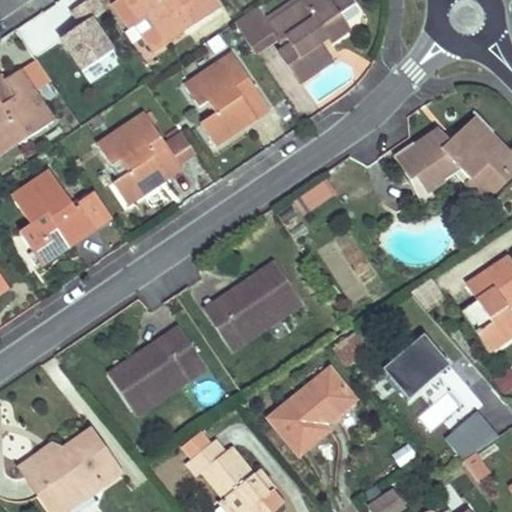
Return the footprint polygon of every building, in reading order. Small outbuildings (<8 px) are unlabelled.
[(106,9),(99,0),(87,0),(71,11),(79,23),(80,26),(60,39),(82,72),(114,50),(92,19),(106,9)] [(162,48),(130,0),(119,0),(113,4),(128,26),(140,19),(160,49),(162,48)] [(220,9),(213,0),(130,0),(162,48),(167,45),(162,38),(180,26),(184,33),(220,9)] [(351,31),(339,14),(355,4),(352,0),(302,0),(266,24),(256,8),(235,23),(256,53),(277,39),(284,48),(279,51),(300,83),(333,62),(318,40),(325,36),(330,44),(351,31)] [(68,34),(80,26),(79,23),(67,32),(68,34)] [(82,72),(90,83),(122,62),(114,50),(82,72)] [(270,110),(233,55),(185,86),(199,108),(208,102),(217,116),(202,125),(215,145),(245,126),(240,119),(239,119),(251,111),(252,111),(257,118),(270,110)] [(39,109),(28,91),(32,88),(20,71),(5,80),(8,87),(0,92),(0,147),(18,136),(19,137),(23,142),(54,122),(45,106),(39,109)] [(0,92),(8,87),(5,80),(1,76),(0,76),(0,92)] [(257,118),(252,111),(251,111),(239,119),(240,119),(245,126),(257,118)] [(197,155),(182,133),(165,144),(146,114),(98,145),(112,167),(121,161),(130,174),(120,180),(114,184),(127,205),(181,170),(180,167),(197,155)] [(104,124),(99,115),(89,122),(94,130),(104,124)] [(511,155),(511,154),(492,135),(495,131),(481,117),(454,144),(442,131),(417,147),(414,143),(394,156),(411,182),(412,182),(416,178),(426,193),(454,175),(455,174),(461,170),(489,198),(511,176),(502,165),(511,155)] [(0,156),(23,142),(19,137),(18,136),(0,147),(0,156)] [(511,155),(502,165),(511,176),(511,175),(511,155)] [(130,174),(121,161),(112,167),(120,180),(130,174)] [(489,198),(461,170),(455,174),(454,175),(482,204),(489,198)] [(98,196),(77,210),(52,173),(14,197),(33,226),(21,234),(33,251),(41,246),(42,247),(49,259),(49,260),(71,245),(66,238),(78,229),(83,237),(112,218),(98,196)] [(426,193),(416,178),(412,182),(411,182),(420,197),(426,193)] [(325,180),(292,202),(302,218),(335,196),(325,180)] [(83,237),(78,229),(66,238),(71,245),(83,237)] [(49,259),(42,247),(41,246),(33,251),(42,265),(49,260),(49,259)] [(511,306),(511,261),(509,256),(473,280),(484,297),(476,303),(475,303),(461,312),(488,354),(511,338),(511,314),(508,309),(511,306)] [(287,310),(302,299),(278,262),(260,273),(259,281),(251,280),(246,285),(244,291),(236,290),(221,301),(232,317),(217,327),(234,352),(249,342),(245,337),(263,326),(263,319),(263,318),(278,308),(287,310)] [(0,293),(8,288),(0,275),(0,293)] [(484,297),(473,280),(465,286),(464,286),(475,303),(476,303),(484,297)] [(424,314),(444,301),(432,281),(411,294),(424,314)] [(249,342),(306,305),(305,304),(302,300),(302,299),(287,310),(278,308),(263,318),(263,319),(263,326),(245,337),(249,342)] [(232,317),(221,301),(207,310),(217,327),(232,317)] [(192,343),(182,327),(167,337),(178,353),(192,343)] [(443,375),(452,367),(426,336),(417,344),(418,346),(396,365),(395,363),(385,371),(412,402),(421,394),(420,392),(442,373),(443,375)] [(175,386),(191,375),(192,376),(195,379),(209,369),(192,343),(178,353),(167,337),(152,347),(150,355),(142,354),(136,358),(135,366),(126,365),(110,376),(135,412),(150,402),(152,394),(153,393),(167,384),(175,386)] [(368,352),(357,337),(336,351),(348,367),(368,352)] [(320,421),(328,415),(333,421),(357,402),(331,369),(268,419),(299,457),(329,432),(325,427),(320,421)] [(511,375),(500,369),(491,387),(509,396),(511,390),(511,375)] [(473,370),(420,408),(441,436),(493,398),(473,370)] [(139,416),(195,379),(192,376),(191,375),(175,386),(167,384),(153,393),(152,394),(150,402),(135,412),(138,416),(139,416)] [(480,410),(499,437),(505,433),(483,408),(480,410)] [(480,410),(451,436),(466,459),(477,452),(499,437),(480,410)] [(325,427),(333,421),(328,415),(320,421),(325,427)] [(124,475),(94,431),(59,455),(37,470),(50,491),(41,497),(41,498),(51,511),(56,511),(102,481),(107,487),(124,475)] [(466,459),(451,436),(445,440),(463,461),(466,460),(466,459)] [(269,494),(254,475),(233,448),(224,454),(215,442),(188,463),(198,477),(204,471),(224,498),(220,502),(228,511),(276,511),(285,505),(273,490),(269,493),(269,494)] [(50,491),(37,470),(59,455),(52,445),(21,466),(20,466),(22,469),(41,497),(50,491)] [(491,474),(477,452),(466,459),(466,460),(481,481),(491,474)] [(481,481),(466,460),(463,461),(461,463),(478,488),(479,487),(483,484),(481,481)] [(275,488),(262,469),(261,470),(254,475),(269,494),(269,493),(273,490),(275,488)] [(69,511),(107,487),(102,481),(56,511),(69,511)] [(398,511),(404,508),(395,495),(394,495),(372,510),(373,511),(398,511)]
